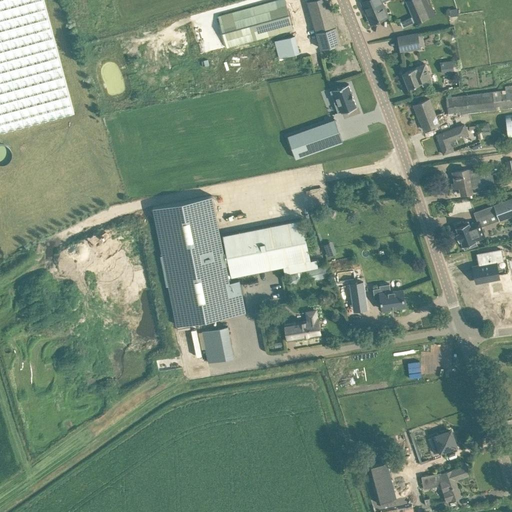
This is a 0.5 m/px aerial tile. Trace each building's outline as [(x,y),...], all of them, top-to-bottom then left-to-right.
[(0,0),(0,129),(73,110),(43,0),(0,0)] [(226,47),(293,28),(285,0),(275,0),(218,16),(226,47)] [(320,48),(341,42),(328,0),(310,0),(308,1),(320,48)] [(363,0),(364,1),(361,2),(370,23),(380,19),(388,16),(382,2),(386,0),(363,0)] [(429,0),(409,0),(419,22),(429,17),(424,6),(431,3),(429,0)] [(401,51),(420,47),(417,33),(398,36),(401,51)] [(280,58),(299,53),(295,36),(275,41),(280,58)] [(449,71),(460,69),(459,61),(448,62),(449,71)] [(404,79),(404,78),(408,88),(422,83),(423,86),(432,82),(425,63),(415,67),(416,67),(402,73),(403,75),(403,76),(404,76),(405,78),(404,78),(404,79)] [(334,89),(331,90),(334,100),(338,112),(341,111),(341,112),(357,106),(356,106),(353,97),(354,97),(352,92),(349,84),(349,83),(348,83),(333,89),(334,89)] [(505,90),(446,97),(448,112),(448,116),(453,115),(511,107),(511,84),(505,86),(505,90)] [(423,101),(413,105),(414,106),(414,105),(418,114),(417,114),(417,115),(418,115),(424,129),(433,125),(439,123),(447,120),(444,111),(435,114),(429,99),(423,101)] [(334,118),(287,135),(295,158),(343,141),(334,118)] [(478,139),(491,137),(489,122),(476,124),(478,139)] [(443,154),(453,150),(454,150),(452,145),(458,143),(456,138),(468,134),(464,124),(436,135),(443,154)] [(511,159),(502,161),(504,171),(506,170),(508,179),(511,178),(511,159)] [(478,168),(468,171),(467,169),(453,172),(455,181),(452,182),(453,188),(456,187),(460,187),(461,194),(472,192),(472,191),(503,184),(507,183),(506,178),(502,179),(500,171),(492,173),(491,168),(479,171),(478,168)] [(153,206),(156,222),(177,325),(246,311),(239,279),(229,281),(225,260),(228,260),(226,250),(223,251),(212,195),(153,206)] [(511,197),(473,212),(476,219),(496,212),(499,220),(511,215),(511,197)] [(297,271),(318,267),(316,258),(310,259),(302,219),(223,235),(226,250),(228,260),(231,276),(283,265),(285,273),(297,271)] [(485,236),(481,225),(479,221),(477,221),(470,224),(468,220),(464,222),(463,220),(454,223),(458,232),(456,233),(457,234),(456,235),(457,235),(458,239),(457,239),(458,239),(459,241),(461,240),(464,249),(477,244),(476,240),(485,236)] [(332,241),(325,243),(329,255),(336,253),(332,241)] [(475,270),(474,270),(474,271),(476,282),(488,280),(487,276),(498,274),(497,267),(496,262),(495,258),(503,256),(501,248),(477,253),(479,265),(474,266),(475,270)] [(318,267),(297,271),(300,283),(330,276),(327,265),(318,267)] [(362,281),(349,283),(352,300),(365,298),(362,281)] [(380,287),(373,288),(374,299),(380,298),(382,309),(390,308),(394,307),(405,306),(403,289),(390,291),(389,283),(380,285),(380,287)] [(317,318),(316,310),(306,311),(307,320),(285,323),(287,339),(321,334),(318,318),(317,318)] [(234,357),(234,356),(228,325),(202,330),(208,362),(234,357)] [(443,432),(429,437),(434,453),(454,446),(449,432),(449,430),(443,432)] [(387,463),(367,467),(374,500),(395,497),(387,463)] [(468,474),(465,465),(452,470),(451,469),(443,472),(443,473),(441,473),(441,472),(421,476),(424,488),(439,485),(439,483),(441,483),(446,500),(451,498),(452,499),(460,496),(454,479),(468,474)]
